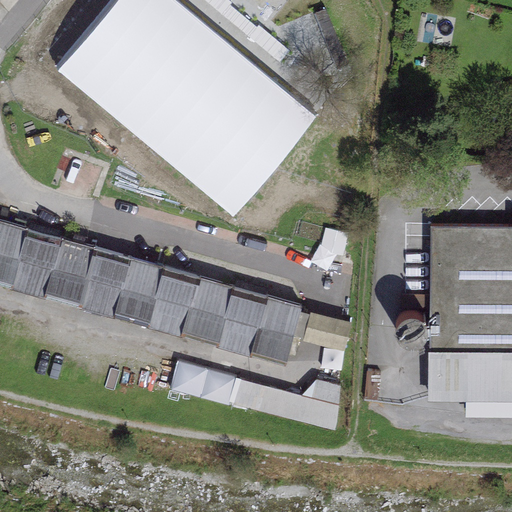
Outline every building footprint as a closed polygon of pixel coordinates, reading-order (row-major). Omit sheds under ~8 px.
[(173,0),(117,0),(58,72),(237,218),(319,118),(173,0)] [(301,300),(0,213),(0,276),(284,358),(301,300)] [(511,222),(431,221),(427,394),(464,395),(511,395),(511,222)] [(203,404),(338,432),(347,389),(312,382),(309,396),(209,376),(203,404)] [(511,395),(464,395),(464,412),(511,412),(511,395)]
